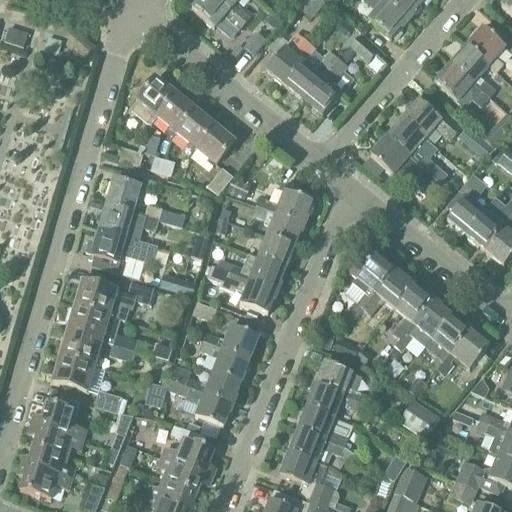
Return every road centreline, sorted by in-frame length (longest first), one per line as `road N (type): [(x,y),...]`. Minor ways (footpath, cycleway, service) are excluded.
road 1 (residential): [(0,444),(133,13)]
road 2 (residential): [(348,178),(225,511)]
road 3 (residential): [(323,157),(178,37),(133,13)]
road 4 (residential): [(323,157),(465,0)]
road 5 (residential): [(511,310),(348,178)]
